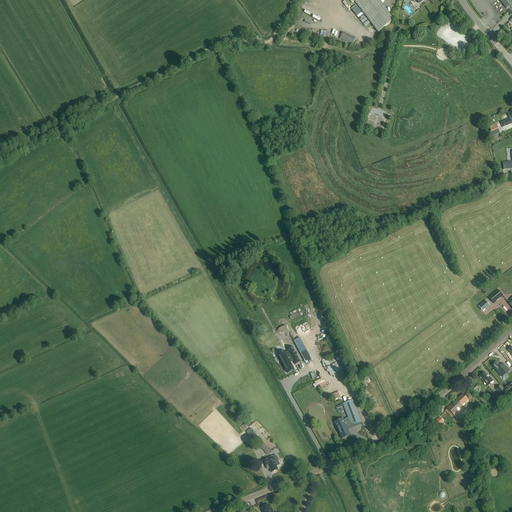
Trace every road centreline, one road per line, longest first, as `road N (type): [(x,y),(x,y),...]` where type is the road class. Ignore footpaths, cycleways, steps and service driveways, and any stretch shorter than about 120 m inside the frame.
road 1 (tertiary): [(213,511),(375,444),(511,330)]
road 2 (track): [(294,0),(269,41),(220,42),(120,95)]
